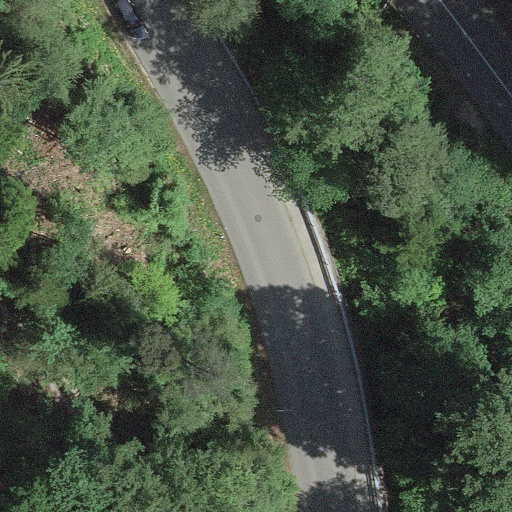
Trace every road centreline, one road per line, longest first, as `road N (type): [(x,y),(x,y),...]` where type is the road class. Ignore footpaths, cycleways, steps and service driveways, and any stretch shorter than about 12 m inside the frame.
road 1 (tertiary): [(337,511),(300,338),(266,232),(232,150),(138,0)]
road 2 (unknown): [(0,318),(77,420),(163,511)]
road 3 (secondary): [(511,99),(437,0)]
